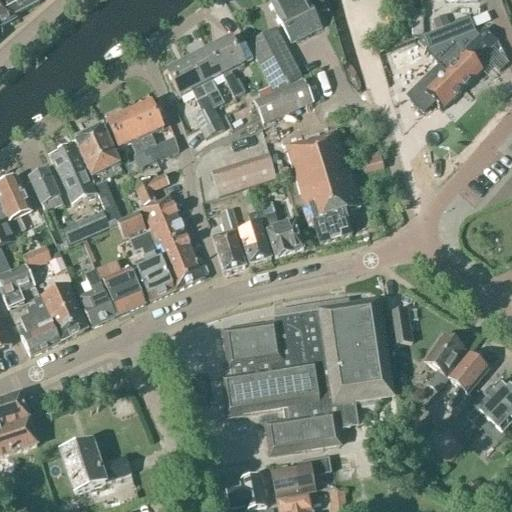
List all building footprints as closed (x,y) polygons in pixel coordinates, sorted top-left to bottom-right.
[(40,3),(38,0),(0,0),(0,30),(15,22),(14,19),(41,5),(40,3)] [(290,46),(320,30),(304,0),(284,0),(271,7),(290,46)] [(411,38),(423,38),(422,34),(421,14),(410,15),(411,35),(411,38)] [(444,19),(432,24),(436,34),(448,29),(444,19)] [(436,34),(425,38),(430,51),(475,33),(469,20),(448,29),(436,34)] [(425,38),(418,45),(440,67),(447,74),(445,76),(463,93),(482,74),(475,66),(498,44),(485,31),(479,37),(475,33),(430,51),(425,38)] [(256,42),(247,47),(271,92),(273,97),(303,82),(300,77),(277,32),(256,42)] [(209,54),(222,80),(234,102),(245,96),(238,83),(236,84),(231,75),(244,68),(231,42),(209,54)] [(389,57),(388,57),(393,70),(422,59),(417,46),(389,57)] [(212,85),(222,80),(209,54),(187,65),(212,113),(213,113),(224,107),(218,94),(217,94),(212,85)] [(195,105),(202,118),(212,113),(187,65),(167,76),(180,102),(191,96),(196,105),(195,105)] [(440,67),(407,99),(424,117),(435,106),(442,113),(463,93),(445,76),(447,74),(440,67)] [(263,128),(298,113),(313,106),(306,88),(302,85),(254,106),(263,128)] [(129,117),(141,144),(163,134),(151,107),(129,117)] [(213,113),(212,113),(202,118),(194,122),(204,143),(224,134),(213,113)] [(119,153),(141,144),(129,117),(107,127),(119,153)] [(92,183),(119,170),(103,133),(75,147),(92,183)] [(344,216),(359,211),(336,135),(286,150),(305,212),(308,211),(312,225),(313,225),(320,248),(351,238),(344,216)] [(87,177),(74,148),(50,161),(63,188),(74,210),(97,200),(87,177)] [(150,152),(156,166),(164,162),(158,148),(150,152)] [(147,170),(156,166),(150,152),(141,156),(147,170)] [(138,173),(147,170),(141,156),(132,160),(138,173)] [(379,156),(360,160),(364,178),(383,173),(379,156)] [(220,201),(277,182),(269,157),(211,175),(220,201)] [(46,216),(63,208),(59,200),(60,200),(47,173),(29,181),(42,209),(42,208),(46,216)] [(143,211),(156,205),(152,197),(169,190),(163,178),(134,191),(143,211)] [(0,207),(8,225),(15,239),(26,234),(20,221),(31,216),(16,181),(0,189),(0,207)] [(94,190),(109,227),(120,222),(105,185),(94,190)] [(261,229),(264,228),(254,194),(242,197),(249,219),(247,219),(250,231),(239,234),(250,269),(271,263),(261,229)] [(254,194),(264,228),(265,227),(275,261),(303,253),(295,226),(278,231),(271,206),(260,210),(257,201),(255,194),(254,194)] [(160,232),(179,224),(169,201),(143,212),(155,240),(162,237),(160,232)] [(7,225),(8,225),(0,207),(0,229),(3,228),(2,227),(7,225)] [(223,277),(246,270),(236,236),(238,235),(232,214),(220,218),(226,239),(212,243),(223,277)] [(123,244),(146,234),(138,216),(115,227),(123,244)] [(93,239),(108,232),(103,223),(89,229),(93,239)] [(183,257),(191,253),(179,224),(160,232),(162,237),(155,240),(159,251),(158,251),(161,260),(165,259),(166,262),(182,256),(183,257)] [(0,279),(9,276),(9,275),(0,255),(0,249),(15,243),(7,225),(2,227),(3,228),(0,229),(0,279)] [(159,257),(151,237),(131,245),(136,256),(142,253),(146,263),(135,268),(150,306),(174,295),(160,257),(159,257)] [(45,250),(23,259),(29,273),(51,264),(45,250)] [(165,259),(161,260),(175,295),(203,283),(191,253),(183,257),(182,256),(166,262),(165,259)] [(66,277),(61,263),(49,267),(55,282),(66,277)] [(34,291),(27,274),(25,269),(9,275),(9,276),(0,279),(0,293),(8,313),(24,306),(20,297),(34,291)] [(130,272),(105,283),(120,318),(145,308),(130,272)] [(92,332),(116,320),(99,284),(95,273),(85,278),(91,294),(77,299),(83,313),(92,332)] [(40,302),(60,347),(88,334),(68,288),(40,301),(40,302)] [(30,361),(60,347),(40,302),(33,305),(35,310),(26,314),(29,319),(20,323),(27,338),(20,341),(30,361)] [(349,313),(348,305),(284,314),(285,322),(274,324),(275,330),(224,338),(230,373),(225,373),(226,384),(222,385),(228,421),(282,412),(284,428),(266,431),(271,460),(339,449),(337,434),(358,431),(354,404),(365,402),(366,410),(382,408),(380,400),(390,398),(376,309),(349,313)] [(407,314),(389,317),(394,349),(412,346),(407,314)] [(0,354),(11,349),(0,320),(0,354)] [(437,348),(424,366),(438,376),(429,388),(438,395),(448,383),(450,381),(447,379),(464,354),(442,339),(436,347),(437,348)] [(458,391),(447,412),(455,420),(471,401),(468,398),(488,374),(469,358),(450,381),(448,383),(458,391)] [(501,438),(511,427),(511,396),(501,386),(474,414),(466,423),(480,435),(482,432),(493,443),(499,437),(501,438)] [(0,461),(37,449),(20,399),(0,405),(0,461)] [(415,427),(408,436),(419,446),(427,438),(415,427)] [(445,434),(438,428),(422,445),(433,455),(448,438),(445,434)] [(448,438),(433,455),(448,468),(463,451),(458,446),(445,434),(448,438)] [(99,470),(91,447),(61,457),(75,498),(105,488),(105,487),(131,479),(125,461),(99,470)] [(276,504),(300,499),(300,497),(313,495),(310,480),(330,478),(328,463),(294,468),(295,472),(271,477),(276,504)] [(263,511),(266,511),(260,481),(240,485),(241,491),(226,494),(229,511),(232,511),(245,510),(245,511),(263,511)] [(479,509),(491,498),(477,483),(465,494),(479,509)] [(332,511),(347,511),(346,491),(331,492),(332,511)] [(312,511),(310,500),(277,506),(278,511),(312,511)]
